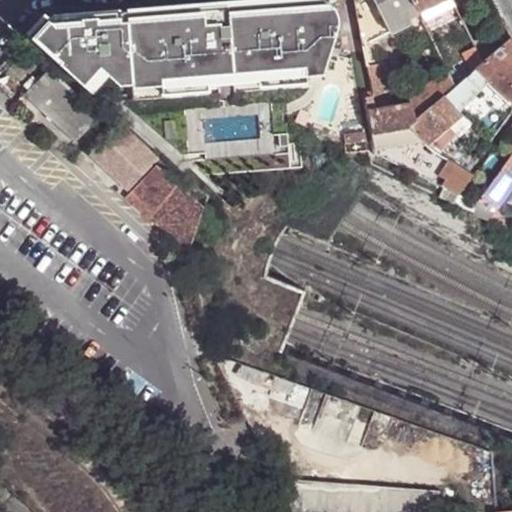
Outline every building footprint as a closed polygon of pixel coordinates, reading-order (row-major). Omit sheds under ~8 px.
[(261,0),(44,16),(29,35),(57,60),(81,81),(98,62),(103,67),(106,70),(113,62),(130,61),(130,63),(158,62),(159,74),(181,72),(182,80),(206,78),(206,73),(205,65),(255,60),(256,70),(257,74),(281,72),(281,65),(303,64),(303,52),(325,50),(330,50),(339,23),(337,13),(329,4),(325,0),(261,0)] [(354,0),(364,44),(390,31),(374,0),(354,0)] [(407,17),(418,11),(412,0),(374,0),(390,31),(409,22),(407,17)] [(423,20),(454,4),(452,0),(412,0),(418,11),(423,20)] [(484,58),(492,51),(482,34),(475,40),(476,43),(484,58)] [(511,36),(511,35),(492,51),(484,58),(474,67),(452,86),(440,97),(453,108),(486,79),(511,100),(511,36)] [(474,67),(484,58),(476,43),(465,49),(474,67)] [(303,64),(281,65),(281,72),(304,71),(303,65),(325,63),(325,50),(303,52),(303,64)] [(255,60),(205,65),(206,73),(256,70),(255,60)] [(132,77),(159,74),(158,62),(130,63),(130,61),(113,62),(106,70),(112,75),(131,74),(132,77)] [(87,86),(103,67),(98,62),(81,81),(87,86)] [(375,107),(390,104),(381,62),(367,65),(373,96),(375,107)] [(49,68),(25,95),(74,139),(80,132),(99,112),(49,68)] [(440,97),(452,86),(445,71),(409,101),(413,120),(440,97)] [(160,81),(182,80),(181,72),(159,74),(160,81)] [(406,127),(413,120),(409,101),(390,104),(375,107),(373,96),(364,97),(371,133),(407,128),(406,127)] [(453,108),(440,97),(413,120),(406,127),(407,128),(421,139),(435,152),(455,163),(466,169),(472,161),(447,139),(465,120),(453,108)] [(155,158),(116,122),(90,151),(128,187),(155,158)] [(421,139),(407,128),(371,133),(371,137),(373,145),(421,139)] [(511,153),(478,199),(496,206),(511,185),(511,153)] [(466,169),(455,163),(441,183),(459,192),(473,173),(466,169)] [(190,249),(203,205),(156,166),(127,197),(190,249)] [(286,182),(270,189),(276,205),(293,197),(286,182)] [(257,235),(253,247),(263,250),(266,238),(257,235)] [(366,432),(374,409),(264,371),(251,410),(320,434),(319,437),(345,446),(352,427),(366,432)] [(0,482),(8,491),(13,486),(0,474),(0,482)] [(441,511),(443,491),(277,481),(274,511),(277,511),(279,511),(441,511)] [(0,499),(8,491),(0,482),(0,499)]
